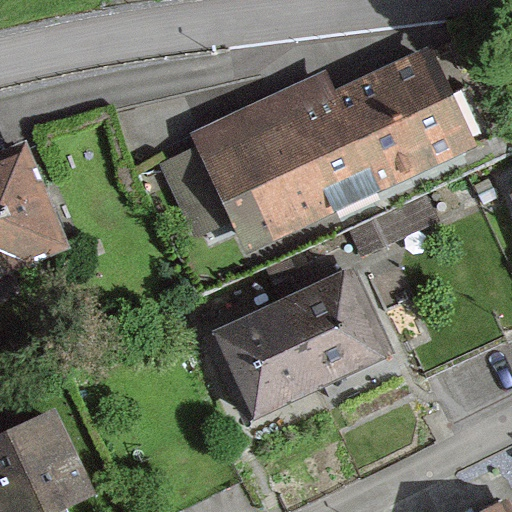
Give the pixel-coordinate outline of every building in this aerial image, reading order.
[(441,100),(423,61),(207,161),(246,244),(461,144),(464,150),(487,139),(464,89),(441,100)] [(56,247),(17,154),(0,160),(0,302),(17,296),(6,269),(56,247)] [(401,235),(401,233),(427,221),(417,200),(349,231),(360,254),(401,235)] [(345,279),(277,311),(312,385),(380,353),(345,279)] [(243,417),(312,385),(277,311),(209,343),(243,417)] [(0,511),(41,511),(81,494),(47,420),(0,442),(0,511)]
